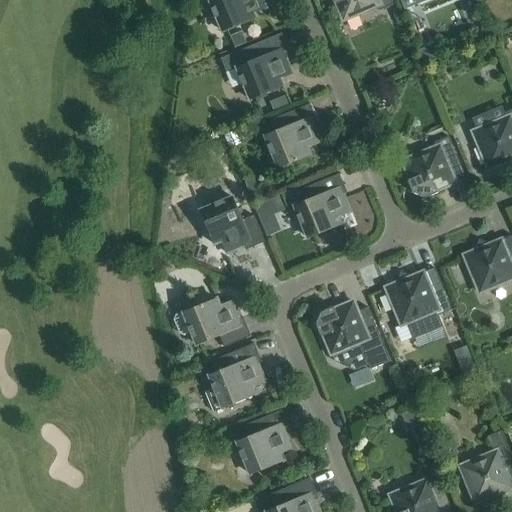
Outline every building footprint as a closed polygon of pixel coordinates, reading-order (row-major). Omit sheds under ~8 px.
[(209,0),(223,32),(256,18),(252,11),(264,6),(261,0),(209,0)] [(391,0),(331,0),(342,24),(378,9),(379,11),(393,5),(391,0)] [(399,0),(403,8),(422,0),(399,0)] [(240,66),(237,67),(250,101),(283,87),(280,80),(292,75),(281,50),(286,48),(280,34),(235,53),(240,66)] [(269,102),(273,112),(288,106),(284,96),(269,102)] [(314,117),(309,104),(272,120),(276,131),(265,136),(279,169),(311,155),(308,148),(320,143),(310,118),(314,117)] [(486,173),(502,167),(510,170),(511,164),(511,110),(504,114),(505,116),(469,131),(486,173)] [(413,194),(424,199),(457,185),(452,171),(461,168),(448,137),(434,143),(435,145),(399,160),(413,194)] [(294,206),(308,239),(341,225),(338,218),(349,213),(339,188),(344,186),(339,174),(300,190),(305,201),(294,206)] [(183,199),(209,190),(207,183),(181,192),(183,199)] [(199,212),(213,245),(221,242),(226,253),(250,243),(252,248),(264,243),(253,216),(242,221),(233,198),(199,212)] [(478,297),(511,282),(511,252),(509,254),(502,237),(487,243),(479,240),(475,248),(460,255),(478,297)] [(439,282),(430,286),(423,270),(409,276),(401,272),(397,281),(382,287),(400,329),(405,327),(410,339),(441,326),(437,316),(451,310),(439,282)] [(219,306),(216,299),(183,312),(184,315),(175,319),(172,325),(175,333),(182,336),(191,332),(197,346),(219,336),(224,348),(251,337),(246,324),(241,326),(231,302),(219,306)] [(315,324),(330,358),(333,357),(335,362),(354,370),(367,365),(370,370),(390,362),(369,312),(361,315),(354,299),(333,308),(320,313),(315,324)] [(254,344),(209,362),(214,373),(209,375),(215,389),(206,392),(214,412),(256,395),(252,388),(264,383),(254,358),(259,356),(254,344)] [(460,367),(463,375),(475,370),(472,362),(460,367)] [(181,387),(189,406),(200,401),(191,383),(181,387)] [(280,454),(292,449),(281,425),(286,423),(281,410),(243,426),(248,437),(237,442),(250,475),(283,462),(280,454)] [(500,497),(511,491),(511,481),(509,473),(511,472),(511,457),(501,431),(487,437),(492,450),(456,465),(473,508),(489,501),(497,505),(500,497)] [(442,511),(438,501),(447,498),(436,471),(421,477),(422,479),(386,494),(393,511),(442,511)] [(270,510),(265,511),(317,511),(311,494),(315,492),(309,478),(264,497),(270,510)]
